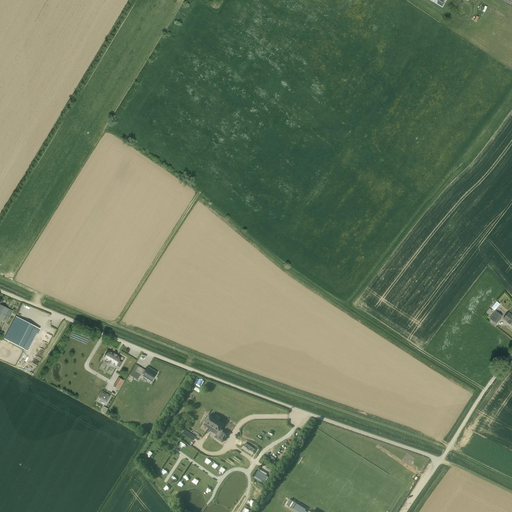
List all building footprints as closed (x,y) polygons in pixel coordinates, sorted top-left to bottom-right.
[(495,310),(500,304),(497,301),(492,308),(495,310)] [(0,320),(1,321),(4,316),(5,316),(8,309),(1,305),(0,306),(0,320)] [(496,311),(490,319),(496,324),(502,316),(496,311)] [(22,348),(33,326),(16,317),(4,339),(22,348)] [(117,365),(120,367),(122,363),(119,361),(121,358),(117,356),(117,355),(114,354),(109,351),(108,353),(107,352),(105,356),(106,357),(105,359),(109,361),(108,363),(112,365),(113,363),(117,366),(117,365)] [(148,368),(146,371),(140,367),(137,371),(134,369),(130,375),(134,378),(137,372),(143,376),(150,380),(150,379),(153,381),(158,373),(154,370),(154,371),(148,368)] [(103,392),(99,398),(107,403),(111,396),(103,392)] [(222,442),(227,434),(228,434),(227,433),(227,434),(223,431),(223,430),(222,431),(220,430),(223,425),(223,424),(210,415),(209,415),(208,416),(207,416),(204,420),(205,421),(205,422),(204,422),(205,422),(205,423),(203,425),(207,428),(209,425),(218,431),(216,435),(218,437),(217,439),(222,442),(221,442),(222,443),(222,442)] [(255,450),(245,443),(243,446),(253,453),(255,450)] [(292,509),(296,503),(289,499),(286,505),(292,509)]
